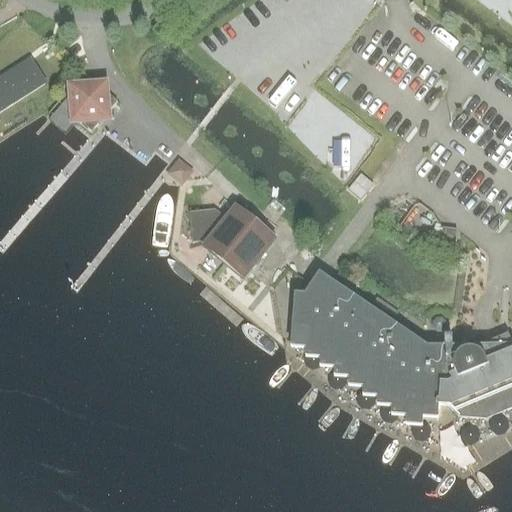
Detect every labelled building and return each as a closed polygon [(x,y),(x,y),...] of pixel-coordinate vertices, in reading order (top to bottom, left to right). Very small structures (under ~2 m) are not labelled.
[(32,48),(0,67),(0,117),(54,84),(32,48)] [(58,63),(51,57),(46,62),(52,68),(58,63)] [(117,103),(86,77),(49,121),(64,135),(76,121),(91,133),(117,103)] [(183,165),(172,177),(184,189),(196,176),(183,165)] [(348,191),(361,201),(373,186),(361,176),(348,191)] [(244,276),(273,240),(238,212),(234,217),(228,211),(222,218),(215,212),(190,216),(193,245),(200,245),(204,241),(211,246),(209,248),(244,276)] [(433,232),(431,249),(441,250),(443,234),(433,232)] [(441,250),(440,254),(454,256),(457,235),(443,234),(441,250)] [(294,298),(291,342),(299,343),(307,343),(400,406),(400,411),(438,413),(438,409),(451,410),(459,418),(485,420),(511,408),(511,354),(510,355),(509,354),(509,347),(510,347),(510,346),(495,346),(495,347),(495,349),(439,350),(428,350),(326,281),(319,277),(312,287),(304,299),(294,298)] [(373,305),(395,319),(398,314),(377,300),(373,305)]
